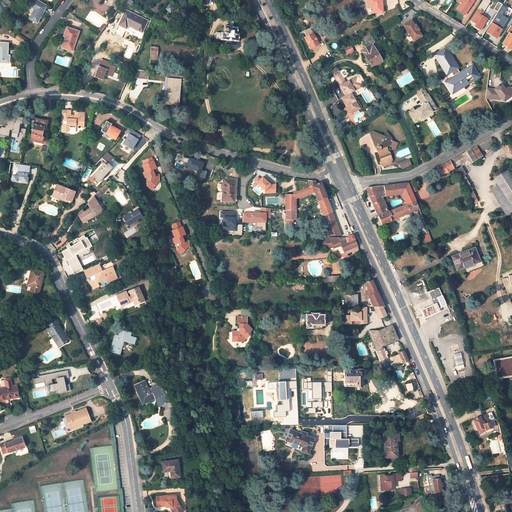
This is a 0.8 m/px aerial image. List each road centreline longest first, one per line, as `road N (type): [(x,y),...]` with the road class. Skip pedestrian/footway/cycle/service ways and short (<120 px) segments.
road 1 (tertiary): [(347,181),(201,147),(87,96),(0,104)]
road 2 (primary): [(464,459),(347,181)]
road 3 (primary): [(347,181),(268,0)]
road 4 (tertiary): [(511,120),(411,174),(347,181)]
road 5 (tertiary): [(89,343),(49,260),(0,234)]
road 6 (unknown): [(216,20),(208,103),(223,153)]
